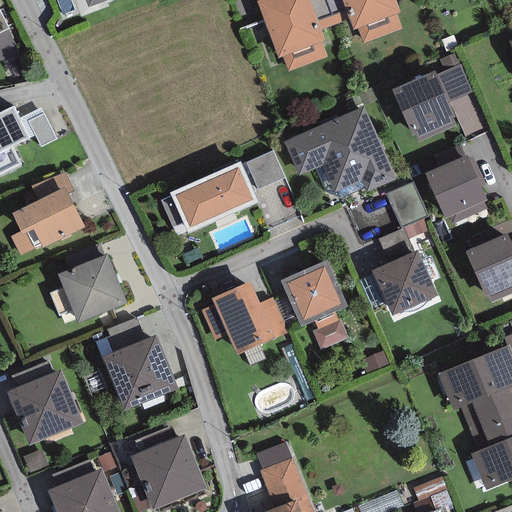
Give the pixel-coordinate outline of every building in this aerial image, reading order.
[(261,0),(256,2),(277,59),(282,57),(288,72),(327,58),(321,42),(324,41),(320,30),(309,0),(261,0)] [(341,0),(309,0),(320,30),(349,19),(341,0)] [(395,0),(341,0),(349,19),(353,31),(357,29),(363,44),(402,29),(396,14),(400,13),(395,0)] [(0,61),(19,53),(7,29),(0,32),(0,61)] [(444,71),(436,75),(448,103),(473,93),(456,53),(439,60),(444,71)] [(434,71),(392,90),(413,136),(415,135),(418,142),(455,125),(452,119),(455,117),(448,103),(436,75),(434,71)] [(18,119),(13,106),(0,112),(0,174),(21,164),(12,145),(27,137),(18,119)] [(363,107),(283,142),(298,176),(322,166),(334,192),(362,180),(368,192),(396,180),(363,107)] [(27,122),(43,114),(40,108),(18,119),(27,137),(28,139),(34,135),(27,122)] [(43,114),(27,122),(34,135),(40,147),(56,140),(43,114)] [(272,151),(246,163),(258,190),(284,178),(272,151)] [(466,155),(424,173),(444,220),(448,218),(451,225),(486,210),(483,203),(487,201),(481,187),(485,186),(472,157),(468,159),(466,155)] [(240,162),(169,193),(171,196),(160,201),(176,236),(186,231),(187,234),(258,203),(240,162)] [(65,173),(30,186),(37,201),(64,188),(67,194),(73,191),(65,173)] [(413,183),(386,194),(402,228),(427,217),(413,183)] [(37,201),(12,214),(20,231),(10,236),(20,256),(41,245),(43,248),(84,228),(67,194),(64,188),(37,201)] [(402,228),(407,240),(433,229),(427,217),(402,228)] [(402,228),(377,239),(388,264),(412,253),(407,240),(402,228)] [(506,233),(464,252),(484,297),(487,295),(491,303),(511,293),(511,246),(506,233)] [(388,264),(371,271),(391,316),(437,296),(416,251),(412,253),(388,264)] [(107,256),(57,275),(76,323),(125,303),(107,256)] [(327,260),(280,281),(300,327),(313,321),(333,312),(347,307),(327,260)] [(249,282),(211,299),(214,305),(201,311),(214,341),(227,335),(236,354),(274,337),(259,304),(249,282)] [(272,298),(259,304),(274,337),(275,339),(288,332),(272,298)] [(337,321),(333,312),(313,321),(317,330),(311,332),(319,350),(347,338),(340,320),(337,321)] [(511,334),(503,338),(506,347),(508,346),(511,354),(511,334)] [(156,336),(101,358),(123,411),(177,389),(156,336)] [(506,347),(438,374),(453,411),(460,408),(477,452),(470,454),(485,491),(511,480),(511,354),(508,346),(506,347)] [(383,352),(360,362),(366,375),(389,366),(383,352)] [(61,370),(6,392),(28,445),(82,423),(61,370)] [(184,435),(130,457),(152,510),(206,488),(184,435)] [(286,442),(256,454),(262,470),(292,458),(286,442)] [(262,470),(259,471),(274,509),(296,500),(300,511),(312,511),(292,458),(262,470)] [(118,511),(101,469),(47,491),(55,511),(118,511)] [(442,477),(413,488),(418,501),(446,491),(442,477)] [(397,490),(342,511),(387,511),(403,506),(397,490)] [(453,509),(446,491),(418,501),(412,504),(414,511),(432,511),(444,508),(446,511),(453,509)] [(265,511),(300,511),(296,500),(274,509),(265,511)]
